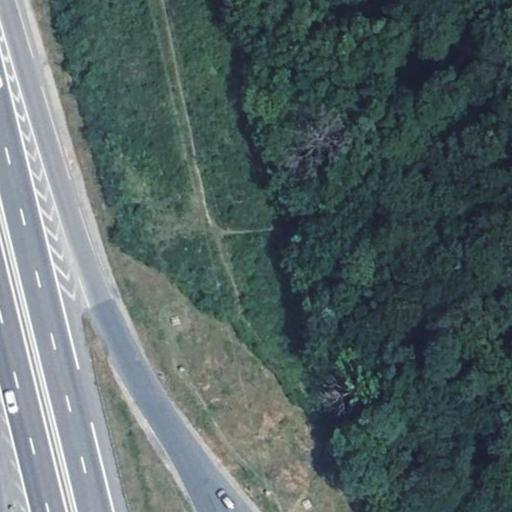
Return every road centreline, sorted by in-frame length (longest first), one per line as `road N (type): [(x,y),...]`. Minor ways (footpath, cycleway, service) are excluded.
road 1 (motorway): [(94,511),(0,121)]
road 2 (motorway): [(104,306),(7,0)]
road 3 (motorway): [(0,315),(47,511)]
